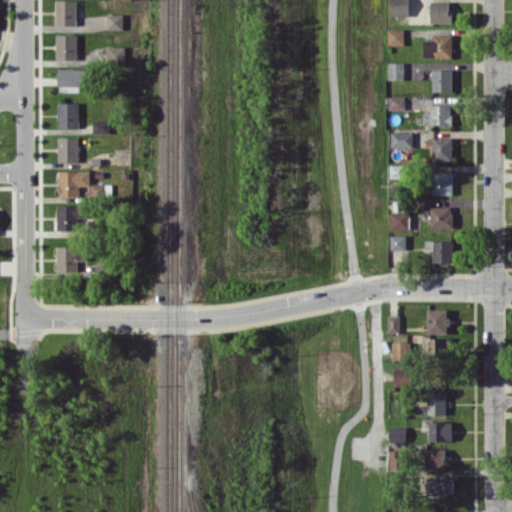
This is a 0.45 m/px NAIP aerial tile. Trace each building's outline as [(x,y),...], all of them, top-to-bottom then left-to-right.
[(55,0),(56,25),(76,24),(75,0),(55,0)] [(408,15),(407,0),(389,0),(390,16),(408,15)] [(451,22),(451,0),(430,1),(430,22),(451,22)] [(106,29),(122,29),(123,14),(106,13),(106,29)] [(403,44),(403,28),(387,28),(387,45),(403,44)] [(56,59),(77,59),(77,34),(56,34),(56,59)] [(452,34),(431,34),(431,39),(422,39),(423,57),(452,57),(452,34)] [(125,46),(107,46),(106,63),(124,63),(125,46)] [(404,62),(388,62),(388,79),(404,79),(404,62)] [(89,69),(59,68),(58,86),(88,86),(89,69)] [(432,91),(452,91),(452,69),(432,69),(432,91)] [(388,109),(405,109),(404,95),(388,96),(388,109)] [(78,102),(57,103),(57,128),(78,128),(78,102)] [(424,112),(423,124),(452,124),(452,105),(429,104),(429,112),(424,112)] [(109,120),(92,120),(92,133),(109,132),(109,120)] [(413,132),(391,131),(390,146),(412,147),(413,132)] [(57,161),(78,162),(78,137),(58,136),(57,161)] [(452,160),(452,137),(433,137),(432,160),(452,160)] [(389,177),(404,178),(404,164),(389,164),(389,177)] [(89,170),(58,170),(58,196),(78,195),(78,186),(90,186),(89,170)] [(452,194),(452,171),(433,171),(433,194),(452,194)] [(77,230),(78,217),(87,217),(87,205),(56,205),(56,229),(77,230)] [(430,227),(452,227),(452,206),(430,207),(430,227)] [(391,229),(409,228),(409,211),(390,212),(391,229)] [(405,234),(390,235),(391,250),(405,249),(405,234)] [(453,261),(452,240),(425,240),(425,250),(433,249),(433,262),(453,261)] [(56,246),(56,271),(77,271),(77,260),(84,259),(84,246),(56,246)] [(448,333),(448,308),(427,309),(427,333),(448,333)] [(399,332),(399,315),(388,314),(388,332),(399,332)] [(452,354),(452,338),(429,337),(428,353),(452,354)] [(410,359),(410,342),(392,341),(392,359),(410,359)] [(394,386),(412,386),(412,367),(394,367),(394,386)] [(428,414),(446,414),(446,392),(427,392),(428,414)] [(429,440),(452,440),(452,421),(430,420),(429,440)] [(405,426),(389,427),(390,442),(406,441),(405,426)] [(445,449),(426,448),(426,467),(445,467),(445,449)] [(389,449),(390,469),(405,469),(405,449),(389,449)] [(426,494),(453,494),(454,477),(427,477),(426,494)]
